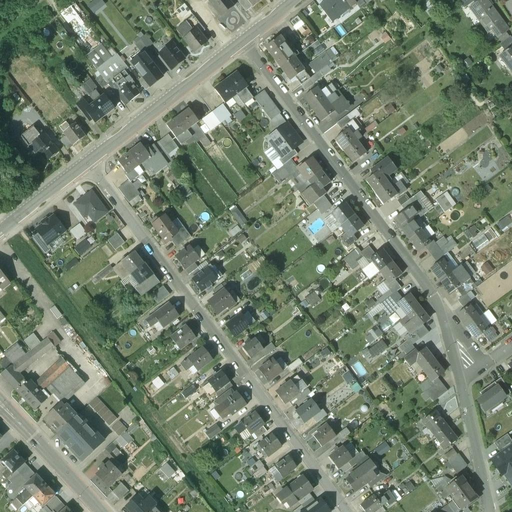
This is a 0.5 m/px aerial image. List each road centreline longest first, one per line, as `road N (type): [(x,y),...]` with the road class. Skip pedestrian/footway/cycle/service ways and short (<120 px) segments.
road 1 (residential): [(86,160),(346,511)]
road 2 (residential): [(461,381),(437,302),(245,41)]
road 3 (tertiary): [(86,160),(245,41)]
road 4 (tertiary): [(0,401),(104,511)]
road 5 (residential): [(490,511),(461,381)]
